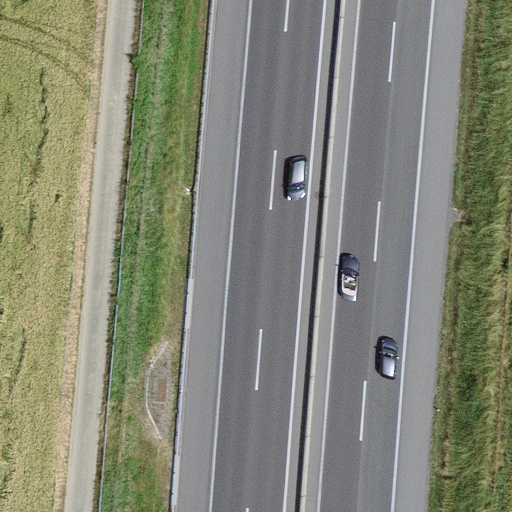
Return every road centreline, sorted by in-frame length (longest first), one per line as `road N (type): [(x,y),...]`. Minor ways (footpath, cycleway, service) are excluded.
road 1 (track): [(125,0),(80,511)]
road 2 (motorway): [(356,511),(397,0)]
road 3 (motorway): [(289,0),(248,511)]
